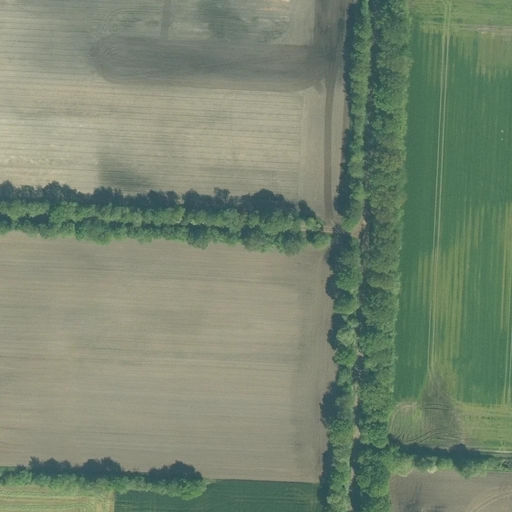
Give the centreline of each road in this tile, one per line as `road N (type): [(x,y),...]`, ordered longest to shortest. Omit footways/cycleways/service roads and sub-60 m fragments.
road 1 (unclassified): [(347,511),(370,0)]
road 2 (track): [(360,226),(0,209)]
